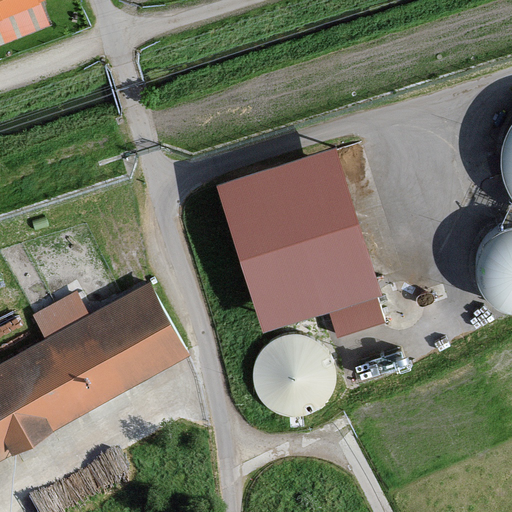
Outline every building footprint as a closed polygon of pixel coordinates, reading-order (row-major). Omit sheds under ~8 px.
[(0,0),(0,39),(49,21),(40,0),(0,0)] [(334,141),(221,176),(264,315),(377,280),(334,141)] [(511,216),(498,221),(487,230),(478,242),(474,256),(475,271),(480,285),(489,297),(501,305),(511,307),(511,216)] [(48,333),(0,359),(0,452),(189,349),(149,277),(88,311),(76,290),(36,312),(48,333)] [(383,315),(375,292),(330,307),(338,330),(383,315)] [(311,416),(322,408),(331,398),(336,385),(337,371),(334,358),(326,346),(315,338),(302,333),(288,332),(274,337),(262,346),(254,358),(250,373),(251,387),(258,401),(269,411),(282,418),(297,419),(311,416)]
